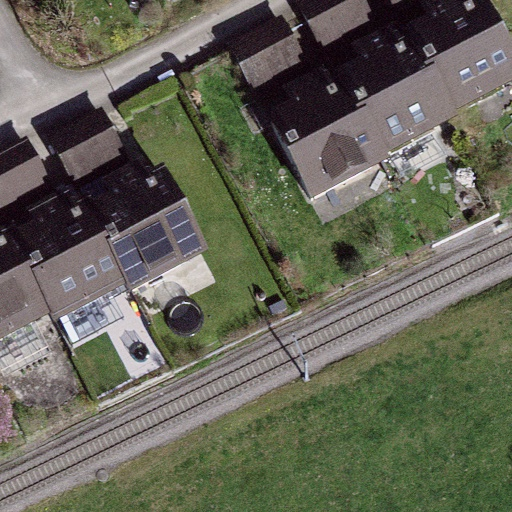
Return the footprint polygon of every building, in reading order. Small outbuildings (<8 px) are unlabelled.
[(377,0),(324,0),(309,7),(332,56),(391,29),(377,0)] [(395,0),(402,13),(430,0),(395,0)] [(463,117),(511,94),(511,27),(499,0),(445,0),(414,15),(418,22),(463,117)] [(296,18),(237,46),(260,95),(320,67),(296,18)] [(391,160),(466,125),(463,117),(418,22),(342,57),(346,65),(391,160)] [(319,203),(394,168),(391,160),(346,65),(271,101),(319,203)] [(117,112),(58,139),(81,188),(141,160),(117,112)] [(41,137),(0,155),(0,202),(5,213),(64,185),(41,137)] [(149,288),(224,252),(176,149),(101,185),(149,288)] [(74,323),(149,288),(101,185),(25,220),(68,312),(74,323)] [(0,344),(68,312),(25,220),(20,209),(0,218),(0,344)]
